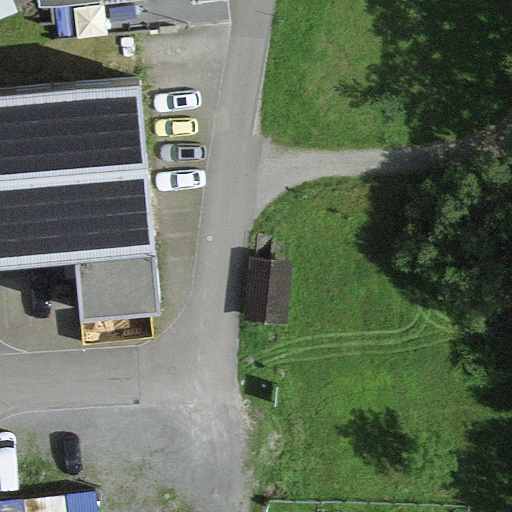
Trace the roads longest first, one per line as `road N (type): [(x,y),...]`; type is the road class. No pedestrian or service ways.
road 1 (residential): [(0,385),(194,371),(257,0)]
road 2 (track): [(511,141),(298,167),(228,160)]
